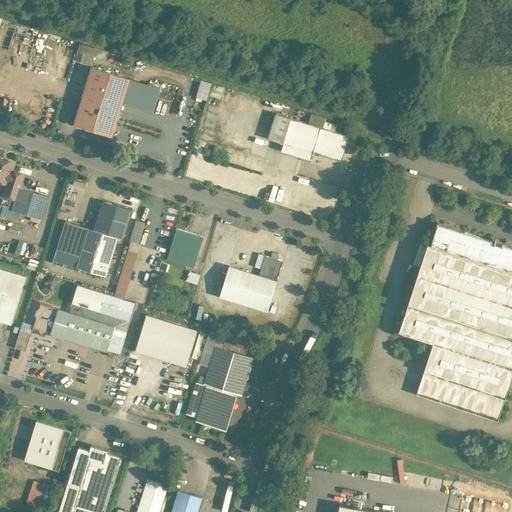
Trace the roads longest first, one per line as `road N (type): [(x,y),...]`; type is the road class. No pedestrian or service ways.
road 1 (unclassified): [(0,133),(340,237)]
road 2 (unclassified): [(0,384),(257,469)]
road 3 (unclassified): [(340,237),(257,469)]
road 4 (unclassified): [(511,196),(379,159),(363,172),(340,237)]
road 5 (track): [(437,0),(386,158)]
